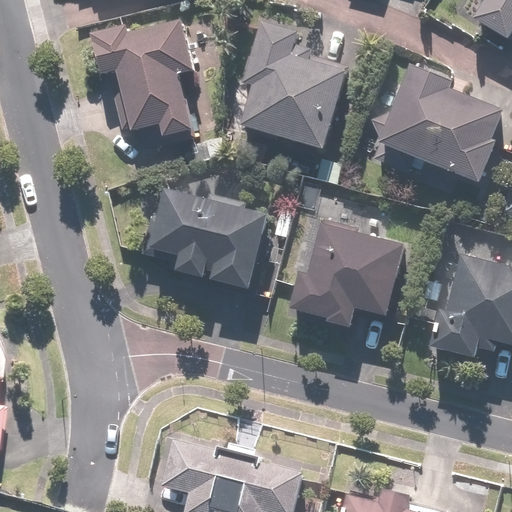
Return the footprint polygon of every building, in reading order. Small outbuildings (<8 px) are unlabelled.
[(511,0),(469,0),(468,3),(479,10),(467,29),(503,51),(511,35),(511,0)] [(109,81),(123,141),(146,157),(178,150),(176,141),(189,138),(176,81),(191,78),(180,27),(126,39),(125,35),(87,43),(96,84),(109,81)] [(320,160),(344,73),(324,68),(322,73),(305,68),(309,56),(292,51),(294,41),(254,30),(238,90),(250,94),(238,137),(320,160)] [(444,91),(406,75),(371,163),(406,177),(410,167),(474,193),(492,147),(487,145),(499,116),(443,94),(444,91)] [(511,175),(506,174),(502,222),(511,222),(511,175)] [(246,299),(264,219),(242,214),(244,206),(207,198),(205,207),(156,196),(142,257),(173,264),(170,279),(202,286),(205,274),(211,275),(207,290),(246,299)] [(384,326),(402,252),(357,242),(359,233),(324,224),(322,232),(317,231),(305,283),(294,281),(285,318),(344,332),(348,318),(384,326)] [(511,357),(511,274),(452,263),(441,319),(431,317),(424,354),(470,364),(472,356),(490,360),(491,353),(511,357)] [(156,493),(182,497),(179,511),(294,511),(300,482),(258,475),(251,473),(252,469),(220,464),(211,462),(211,458),(164,450),(156,493)] [(406,511),(408,505),(346,493),(341,511),(406,511)]
